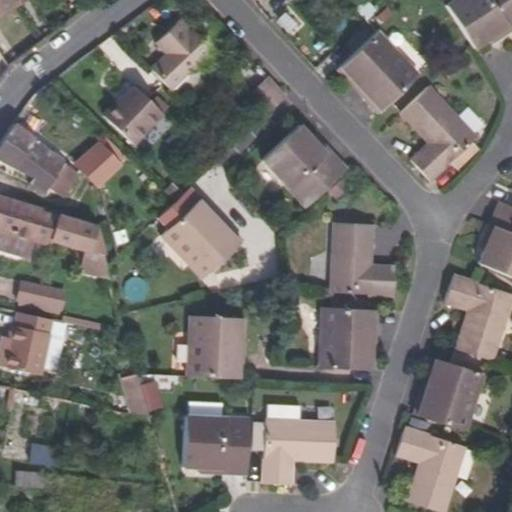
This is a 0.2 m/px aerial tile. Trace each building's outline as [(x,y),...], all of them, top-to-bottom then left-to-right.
[(0,0),(0,13),(21,0),(0,0)] [(468,48),(470,51),(507,28),(508,31),(511,27),(511,0),(452,0),(441,7),(468,48)] [(155,44),(164,54),(147,70),(169,93),(212,52),(191,29),(187,33),(177,23),(155,44)] [(417,76),(376,33),(339,68),(361,92),(359,94),(378,114),(417,76)] [(268,79),(249,96),(266,115),(285,97),(268,79)] [(428,87),(398,115),(425,143),(409,159),(429,180),(475,137),(428,87)] [(116,101),(101,116),(131,144),(160,114),(132,88),(118,103),(116,101)] [(0,145),(0,160),(33,178),(29,185),(43,196),(48,189),(63,197),(77,175),(13,125),(0,145)] [(306,208),(347,170),(330,152),(326,155),(299,126),(262,161),(306,208)] [(98,146),(78,165),(81,169),(98,185),(99,184),(117,166),(98,146)] [(174,202),(181,195),(170,184),(163,192),(174,202)] [(56,218),(42,214),(43,211),(0,198),(0,249),(26,257),(31,240),(48,245),(49,241),(84,251),(78,272),(110,281),(106,266),(95,228),(56,216),(56,218)] [(198,200),(161,236),(201,279),(237,246),(215,222),(217,220),(198,200)] [(489,225),(493,227),(477,264),(511,279),(511,207),(499,202),(489,225)] [(329,294),(393,298),(395,267),(372,265),(373,226),(333,225),(329,294)] [(443,304),(465,312),(453,350),(492,362),(511,299),(511,295),(452,276),(443,304)] [(65,291),(21,281),(17,299),(20,300),(61,309),(65,291)] [(61,309),(20,300),(19,303),(60,312),(61,309)] [(373,311),(322,308),(318,369),(366,372),(369,337),(371,336),(373,311)] [(15,328),(12,327),(9,339),(3,369),(8,370),(5,382),(35,389),(51,321),(18,314),(15,328)] [(238,319),(190,316),(186,377),(239,379),(240,354),(236,353),(238,319)] [(0,341),(0,368),(3,369),(9,339),(1,337),(0,341)] [(426,393),(423,392),(415,417),(465,433),(484,376),(437,360),(426,393)] [(155,376),(121,380),(125,413),(159,409),(155,376)] [(222,471),(222,475),(246,476),(248,420),(185,416),(183,468),(222,471)] [(265,421),(263,484),(293,485),(294,462),(332,463),(334,423),(265,421)] [(444,511),(465,448),(404,428),(394,457),(416,464),(405,501),(436,511),(444,511)] [(23,451),(20,464),(48,467),(50,455),(23,451)] [(16,472),(14,486),(41,489),(43,475),(16,472)]
